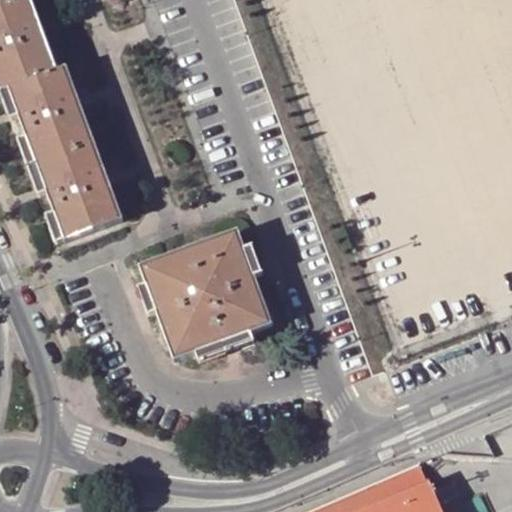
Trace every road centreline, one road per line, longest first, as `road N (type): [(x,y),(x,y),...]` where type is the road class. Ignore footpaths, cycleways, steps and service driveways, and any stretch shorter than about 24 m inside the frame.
road 1 (tertiary): [(511,381),(258,489),(220,493),(124,477),(49,442)]
road 2 (tertiary): [(252,511),(511,399)]
road 3 (secondary): [(49,442),(57,418),(0,252)]
